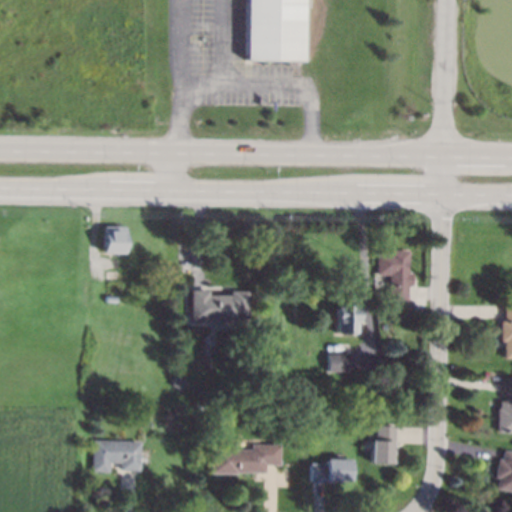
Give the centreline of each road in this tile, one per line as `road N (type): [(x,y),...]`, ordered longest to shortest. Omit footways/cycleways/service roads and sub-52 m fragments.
road 1 (secondary): [(511,152),(0,146)]
road 2 (secondary): [(0,193),(511,199)]
road 3 (residential): [(445,152),(435,462),(423,502),(411,511)]
